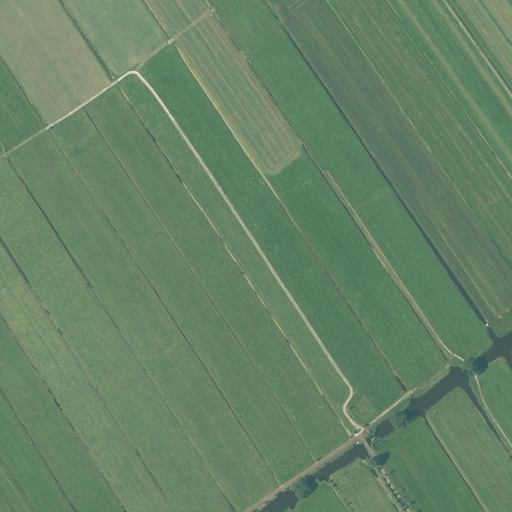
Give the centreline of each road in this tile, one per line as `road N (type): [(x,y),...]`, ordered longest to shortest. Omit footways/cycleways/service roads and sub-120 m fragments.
road 1 (track): [(359,432),(344,413),(350,387),(139,75),(129,72),(0,157)]
road 2 (track): [(511,448),(475,375),(442,346),(244,50),(306,0)]
road 3 (track): [(407,511),(359,432),(454,355)]
road 4 (track): [(359,432),(247,511)]
road 5 (track): [(511,101),(440,0)]
